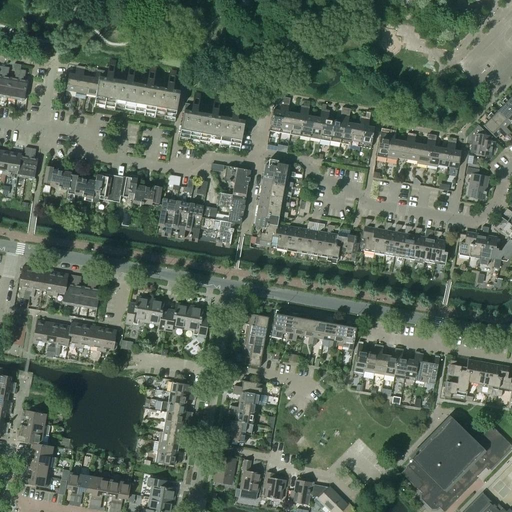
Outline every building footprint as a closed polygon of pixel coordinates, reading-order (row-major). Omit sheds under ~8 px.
[(114,110),(120,74),(113,73),(114,69),(115,63),(109,62),(108,68),(107,72),(101,71),(96,97),(96,96),(94,107),(114,110)] [(134,114),(141,78),(133,77),(134,73),(135,66),(129,65),(128,72),(128,75),(120,74),(114,110),(134,114)] [(76,93),(80,67),(76,66),(75,73),(76,73),(76,74),(76,75),(69,74),(65,91),(76,93)] [(0,96),(7,98),(10,78),(5,77),(6,74),(8,74),(9,68),(4,67),(0,87),(0,96)] [(86,95),(89,77),(82,76),(82,74),(83,74),(84,68),(80,67),(76,93),(86,95)] [(15,100),(20,70),(15,69),(14,75),(16,75),(15,79),(10,78),(7,98),(15,100)] [(154,117),(161,81),(153,80),(154,77),(155,70),(150,69),(148,76),(148,79),(141,78),(134,114),(154,117)] [(24,101),(27,81),(22,80),(22,77),(24,77),(25,71),(20,70),(15,100),(24,101)] [(96,97),(101,71),(96,70),(95,76),(96,77),(96,79),(89,77),(86,95),(96,96),(96,97)] [(175,121),(181,85),(174,84),(174,81),(175,73),(170,72),(168,80),(168,83),(161,81),(154,117),(175,121)] [(199,144),(205,107),(198,106),(199,103),(200,96),(194,95),(193,102),(192,105),(185,104),(178,141),(199,144)] [(280,133),(286,98),(275,96),(269,131),(280,133)] [(511,97),(507,101),(504,99),(502,101),(511,110),(511,97)] [(219,148),(225,111),(218,110),(219,107),(220,99),(214,98),(213,106),(212,109),(205,107),(199,144),(219,148)] [(290,135),(293,113),(287,112),(287,110),(288,110),(290,99),(286,98),(280,133),(290,135)] [(511,110),(502,101),(499,104),(502,107),(497,111),(510,124),(511,121),(511,110)] [(239,152),(246,115),(238,113),(239,110),(240,103),(234,102),(233,109),(232,112),(225,111),(219,148),(239,152)] [(320,140),(326,105),(322,105),(320,116),(321,116),(320,118),(314,117),(310,138),(320,140)] [(330,142),(334,120),(327,119),(327,117),(328,117),(329,111),(325,110),(326,105),(320,140),(330,142)] [(300,136),(305,107),(301,106),(300,112),(300,113),(300,115),(293,113),(290,135),(300,136)] [(310,138),(314,117),(307,116),(307,114),(308,114),(309,107),(305,107),(300,136),(310,138)] [(340,143),(346,109),(342,108),(340,120),(341,120),(340,122),(334,120),(330,142),(340,143)] [(350,145),(353,124),(347,123),(347,121),(348,121),(350,110),(346,109),(340,143),(350,145)] [(510,124),(497,111),(492,116),(490,114),(487,116),(507,135),(510,132),(505,128),(510,124)] [(360,147),(366,112),(365,117),(361,117),(360,123),(361,123),(360,125),(353,124),(350,145),(360,147)] [(370,149),(374,128),(367,126),(367,124),(368,124),(370,113),(366,112),(360,147),(370,149)] [(507,135),(487,116),(485,119),(487,121),(483,126),(495,138),(500,134),(504,138),(507,135)] [(491,158),(494,142),(489,142),(490,137),(478,126),(467,137),(466,143),(466,142),(478,144),(476,155),(491,158)] [(386,159),(391,131),(381,129),(376,157),(386,159)] [(397,158),(400,141),(393,140),(393,138),(394,138),(395,131),(391,131),(386,159),(397,161),(397,158)] [(407,160),(411,134),(407,134),(406,140),(407,140),(407,142),(400,141),(397,158),(407,160)] [(417,162),(420,144),(413,143),(413,141),(414,141),(415,135),(411,134),(407,160),(417,162)] [(416,164),(426,166),(432,135),(428,135),(426,144),(427,144),(427,146),(420,144),(417,162),(416,164)] [(437,168),(437,165),(440,148),(433,147),(434,145),(436,136),(432,135),(426,166),(437,168)] [(457,169),(460,152),(453,150),(454,148),(454,149),(456,139),(452,139),(452,141),(447,167),(457,169)] [(447,167),(452,141),(447,141),(446,147),(447,147),(447,149),(440,148),(437,165),(447,167)] [(25,177),(30,149),(25,148),(24,153),(26,154),(25,158),(21,157),(21,155),(17,173),(17,175),(25,177)] [(34,178),(37,160),(32,159),(32,155),(35,155),(36,150),(30,149),(25,177),(34,178)] [(5,175),(9,153),(0,150),(0,170),(2,170),(1,175),(5,175)] [(17,173),(21,155),(9,153),(5,175),(10,176),(11,172),(17,173)] [(288,173),(290,166),(277,164),(278,161),(269,160),(268,166),(265,165),(265,166),(266,166),(265,173),(264,173),(263,176),(275,178),(276,174),(288,177),(294,178),(295,174),(288,173)] [(68,191),(71,175),(71,173),(53,170),(54,168),(46,166),(41,193),(49,194),(50,187),(58,188),(58,189),(59,189),(58,192),(67,193),(68,191)] [(245,198),(250,171),(226,166),(224,181),(228,182),(230,183),(230,182),(234,183),(232,195),(245,198)] [(484,192),(487,178),(478,176),(479,170),(467,168),(466,174),(472,175),(468,197),(483,199),(484,194),(485,194),(486,192),(484,192)] [(286,183),(288,177),(276,174),(275,178),(263,176),(264,177),(263,183),(262,183),(262,186),(273,188),(274,185),(286,187),(292,188),(293,184),(286,183)] [(91,202),(95,182),(77,178),(78,176),(71,175),(68,191),(67,193),(66,201),(73,202),(74,195),(82,196),(82,197),(84,198),(83,201),(91,202)] [(115,187),(117,179),(116,179),(115,183),(110,182),(110,178),(96,175),(95,182),(91,202),(98,203),(99,199),(112,202),(115,187)] [(133,199),(136,186),(137,179),(123,177),(121,188),(115,187),(112,202),(128,204),(129,198),(133,199)] [(290,198),(291,194),(285,193),(286,187),(274,185),(273,188),(262,186),(261,186),(262,187),(261,193),(260,193),(260,196),(271,198),(272,195),(284,197),(290,198)] [(159,200),(161,191),(161,188),(154,186),(154,189),(136,186),(133,199),(133,203),(132,206),(140,207),(141,204),(143,205),(143,204),(151,205),(150,213),(160,214),(162,200),(159,200)] [(245,206),(244,206),(245,198),(232,195),(219,193),(217,207),(229,209),(227,222),(233,223),(233,224),(240,225),(243,209),(244,210),(245,206)] [(289,208),(289,204),(283,203),(284,197),(272,195),(271,198),(260,196),(261,197),(259,204),(259,203),(258,206),(270,208),(270,205),(282,207),(289,208)] [(171,228),(176,203),(176,202),(166,200),(167,199),(163,199),(163,200),(162,199),(162,200),(160,214),(158,225),(156,231),(162,232),(161,236),(170,238),(170,234),(171,228)] [(185,230),(189,206),(190,204),(180,203),(180,202),(176,201),(176,202),(176,203),(171,228),(170,234),(175,235),(175,239),(183,240),(184,236),(185,230)] [(208,219),(210,208),(194,205),(194,204),(190,204),(189,206),(185,230),(184,236),(189,237),(188,241),(197,242),(199,229),(201,218),(208,219)] [(281,213),(282,207),(270,205),(270,208),(258,206),(259,207),(258,214),(257,213),(256,216),(257,217),(268,219),(268,215),(279,217),(287,218),(287,215),(281,213)] [(215,220),(217,209),(210,208),(208,219),(215,220)] [(511,213),(507,209),(503,214),(505,216),(510,215),(511,217),(508,223),(511,225),(511,213)] [(277,227),(277,225),(279,217),(268,215),(268,219),(257,217),(256,224),(255,223),(254,227),(265,228),(266,225),(277,227)] [(232,229),(233,224),(233,223),(227,222),(215,220),(208,219),(201,218),(199,229),(217,233),(216,239),(215,241),(221,242),(221,243),(230,244),(232,233),(233,233),(233,229),(232,229)] [(511,225),(508,223),(501,218),(497,223),(499,224),(504,224),(506,225),(502,231),(501,231),(501,232),(510,238),(508,240),(511,243),(511,225)] [(372,240),(374,230),(367,229),(367,226),(371,223),(371,220),(365,219),(362,239),(365,240),(363,251),(374,253),(376,241),(372,240)] [(382,242),(384,232),(377,230),(377,227),(381,225),(382,222),(375,221),(374,230),(372,240),(376,241),(374,253),(384,255),(386,243),(382,242)] [(315,244),(316,233),(309,232),(310,228),(314,226),(314,223),(308,222),(306,231),(304,242),(309,243),(306,254),(307,254),(307,252),(311,253),(310,255),(317,256),(319,244),(315,244)] [(392,244),(394,233),(387,232),(387,229),(391,226),(392,224),(385,223),(384,232),(382,242),(386,243),(384,255),(394,257),(396,245),(392,244)] [(325,245),(326,235),(319,233),(320,230),(324,228),(324,225),(318,224),(316,233),(315,244),(319,244),(317,256),(317,254),(321,255),(320,257),(327,258),(329,246),(325,245)] [(402,246),(404,235),(397,234),(397,231),(401,228),(402,225),(395,224),(394,233),(392,244),(396,245),(394,257),(404,259),(406,246),(402,246)] [(275,237),(277,227),(266,225),(265,228),(265,234),(261,233),(260,238),(256,238),(254,244),(262,246),(262,245),(269,246),(269,247),(270,247),(272,236),(275,237)] [(284,238),(286,228),(279,226),(279,225),(277,225),(277,227),(275,237),(278,237),(276,249),(277,249),(277,247),(281,248),(280,250),(286,251),(288,239),(284,238)] [(336,247),(337,236),(338,235),(337,235),(336,236),(329,235),(330,232),(334,229),(334,226),(328,225),(326,235),(325,245),(329,246),(327,258),(327,256),(331,256),(330,259),(337,260),(339,248),(336,247)] [(412,247),(414,237),(407,236),(407,233),(411,230),(412,227),(405,226),(404,235),(402,246),(406,246),(404,259),(414,260),(416,248),(412,247)] [(294,240),(296,229),(289,228),(289,227),(286,227),(286,228),(284,238),(288,239),(286,251),(287,251),(287,249),(291,249),(290,252),(297,253),(299,241),(294,240)] [(478,259),(481,246),(485,247),(487,237),(488,228),(482,227),(481,230),(484,234),(484,237),(477,235),(475,245),(471,245),(468,257),(478,259)] [(304,242),(306,231),(299,230),(299,229),(296,228),(296,229),(294,240),(299,241),(297,253),(297,251),(301,251),(300,253),(306,254),(309,243),(304,242)] [(422,249),(424,239),(417,237),(417,234),(421,232),(422,229),(415,228),(414,237),(412,247),(416,248),(414,260),(424,262),(426,250),(422,249)] [(432,251),(434,240),(427,239),(427,236),(431,234),(432,231),(425,230),(424,239),(422,249),(426,250),(424,262),(434,264),(436,252),(432,251)] [(443,252),(445,241),(444,241),(444,242),(437,241),(437,238),(441,235),(442,232),(435,231),(434,240),(432,251),(436,252),(434,264),(444,266),(447,253),(443,252)] [(468,257),(471,245),(475,245),(477,235),(477,234),(474,234),(474,235),(467,234),(467,233),(466,232),(465,235),(459,234),(458,243),(460,243),(458,255),(468,257)] [(358,244),(355,243),(356,237),(347,235),(347,238),(337,236),(336,247),(339,248),(344,249),(344,252),(351,254),(350,260),(355,261),(356,252),(355,251),(357,244),(358,245),(358,244)] [(497,255),(490,254),(491,249),(495,250),(496,244),(497,238),(494,237),(494,238),(487,237),(485,247),(481,246),(478,259),(479,259),(478,264),(487,266),(488,261),(489,261),(490,259),(496,260),(497,255)] [(507,260),(511,253),(511,243),(508,240),(504,245),(496,244),(495,250),(491,249),(490,254),(497,255),(496,260),(500,261),(501,259),(507,260)] [(30,292),(34,269),(22,267),(19,287),(26,288),(26,291),(30,292)] [(42,291),(45,271),(34,269),(30,292),(34,292),(35,289),(42,291)] [(52,296),(56,273),(45,271),(42,291),(49,292),(48,295),(52,296)] [(66,284),(68,275),(56,273),(52,296),(57,296),(57,293),(64,295),(64,293),(64,294),(66,284)] [(71,306),(76,276),(71,275),(70,281),(72,281),(71,285),(66,284),(64,294),(64,293),(64,295),(62,304),(71,306)] [(79,307),(82,287),(77,286),(78,282),(80,283),(81,277),(76,276),(71,306),(79,307)] [(87,308),(93,279),(87,278),(86,284),(88,284),(88,288),(82,287),(79,307),(87,308)] [(96,310),(99,291),(100,290),(94,289),(95,285),(97,286),(98,280),(93,279),(87,308),(96,310)] [(146,324),(150,298),(137,296),(136,298),(135,304),(129,303),(129,304),(129,305),(128,305),(125,325),(132,326),(132,324),(137,325),(137,322),(146,324)] [(169,310),(162,309),(164,301),(150,298),(146,324),(159,326),(158,329),(158,331),(164,332),(169,310)] [(185,330),(189,305),(176,303),(174,311),(169,310),(164,332),(171,333),(171,331),(172,328),(185,330)] [(209,317),(202,316),(203,310),(203,308),(189,305),(185,330),(193,332),(193,335),(198,336),(197,337),(205,339),(205,337),(208,322),(208,319),(208,318),(209,317)] [(282,333),(285,316),(279,315),(279,311),(276,310),(271,337),(281,339),(282,333)] [(291,341),(296,314),(292,313),(292,317),(285,316),(282,333),(288,334),(287,340),(291,341)] [(266,328),(268,318),(249,314),(247,324),(266,328)] [(302,337),(305,319),(299,318),(300,315),(296,314),(291,341),(295,341),(296,336),(302,337)] [(311,344),(316,317),(313,317),(312,320),(305,319),(302,337),(308,338),(307,344),(311,344)] [(323,340),(326,323),(319,322),(320,318),(316,317),(311,344),(315,345),(316,339),(323,340)] [(331,348),(336,321),(333,320),(332,324),(326,323),(323,340),(328,341),(327,347),(331,348)] [(44,343),(48,323),(36,321),(32,344),(37,344),(38,341),(44,343)] [(342,347),(345,326),(339,325),(340,322),(336,321),(331,348),(336,348),(336,346),(342,347)] [(55,348),(59,325),(48,323),(44,343),(51,344),(51,347),(55,348)] [(78,348),(82,325),(71,323),(70,327),(68,342),(68,343),(74,344),(74,347),(78,348)] [(265,338),(266,328),(247,324),(245,334),(265,338)] [(352,351),(357,325),(353,324),(352,327),(345,326),(342,347),(348,348),(347,351),(352,351)] [(70,327),(59,325),(55,348),(60,348),(60,345),(67,347),(68,343),(68,342),(70,327)] [(90,347),(93,327),(82,325),(78,348),(83,348),(83,345),(90,347)] [(101,352),(105,329),(93,327),(90,347),(97,348),(96,351),(101,352)] [(113,351),(116,331),(105,329),(101,352),(105,352),(106,349),(113,351)] [(263,348),(265,338),(245,334),(243,344),(263,348)] [(128,350),(129,343),(121,341),(120,349),(128,350)] [(364,372),(367,352),(360,351),(361,349),(363,343),(358,342),(353,372),(363,373),(364,372)] [(261,358),(263,348),(243,344),(241,354),(261,358)] [(373,374),(378,346),(375,345),(373,351),(374,351),(374,353),(367,352),(364,372),(373,374)] [(384,375),(387,356),(380,355),(381,353),(382,353),(383,346),(378,346),(373,374),(384,375)] [(393,377),(399,349),(395,348),(394,355),(394,357),(387,356),(384,375),(393,377)] [(404,379),(407,359),(401,358),(401,356),(402,356),(403,350),(399,349),(393,377),(404,379)] [(414,381),(419,354),(419,353),(415,352),(414,358),(414,359),(414,361),(407,359),(404,379),(414,381)] [(259,368),(261,358),(241,354),(240,365),(259,368)] [(424,383),(427,363),(421,362),(421,360),(422,360),(423,354),(419,354),(414,381),(424,383)] [(434,384),(439,357),(435,356),(434,362),(435,362),(434,364),(427,363),(424,383),(434,384)] [(466,371),(460,370),(461,367),(456,366),(456,362),(450,360),(448,368),(449,368),(448,375),(447,375),(447,376),(458,378),(457,381),(468,383),(470,372),(466,371)] [(476,373),(477,363),(470,362),(471,361),(467,360),(466,371),(470,372),(468,383),(477,384),(479,374),(476,373)] [(486,375),(487,365),(480,364),(481,363),(478,362),(477,363),(476,373),(479,374),(477,384),(476,393),(480,393),(481,387),(487,388),(490,375),(486,375)] [(496,377),(497,367),(490,365),(491,364),(488,364),(487,365),(486,375),(490,375),(487,388),(486,394),(490,395),(491,389),(497,390),(500,377),(496,377)] [(507,379),(509,368),(508,367),(507,368),(500,367),(501,366),(498,366),(497,367),(496,377),(500,377),(497,390),(496,396),(500,397),(501,391),(508,392),(508,390),(509,379),(507,379)] [(10,382),(11,377),(0,375),(0,385),(15,388),(16,383),(10,382)] [(260,395),(262,385),(242,381),(241,388),(239,388),(239,387),(234,386),(233,390),(260,395)] [(466,396),(468,383),(457,381),(457,384),(446,382),(446,383),(447,383),(445,390),(444,390),(443,397),(450,398),(451,394),(456,395),(456,391),(466,393),(465,396),(466,396)] [(188,392),(189,385),(171,382),(170,392),(195,397),(196,393),(190,392),(189,393),(188,392)] [(14,394),(15,388),(0,385),(0,396),(7,398),(8,393),(14,394)] [(258,405),(260,395),(233,390),(232,394),(238,395),(238,394),(240,395),(239,401),(258,405)] [(185,406),(186,399),(188,399),(188,400),(195,401),(195,397),(170,392),(168,402),(168,403),(185,406)] [(7,402),(7,398),(0,396),(0,406),(11,409),(12,403),(7,402)] [(184,412),(185,406),(168,403),(168,402),(162,401),(160,411),(166,412),(192,417),(193,413),(186,412),(186,413),(184,412)] [(257,415),(258,405),(239,401),(237,408),(236,408),(236,407),(229,406),(228,410),(257,415)] [(10,414),(11,409),(0,406),(0,417),(4,418),(5,413),(10,414)] [(44,425),(46,414),(45,414),(46,410),(34,408),(34,412),(24,411),(23,416),(29,417),(28,422),(44,425)] [(255,425),(257,415),(228,410),(228,414),(234,415),(234,414),(236,415),(235,421),(235,422),(248,424),(255,425)] [(182,426),(183,419),(185,419),(185,420),(191,421),(192,417),(166,412),(164,423),(182,426)] [(3,422),(4,418),(0,417),(0,427),(8,429),(9,423),(3,422)] [(492,468),(511,447),(511,446),(491,426),(481,436),(467,422),(461,428),(451,418),(411,459),(413,461),(401,473),(422,493),(421,494),(421,499),(431,509),(436,509),(438,507),(443,511),(489,464),(492,468)] [(253,435),(255,425),(248,424),(235,422),(235,421),(230,420),(229,427),(221,425),(220,429),(246,434),(253,435)] [(49,426),(44,425),(28,422),(27,427),(22,426),(21,431),(48,436),(49,426)] [(180,432),(182,426),(164,423),(163,432),(188,437),(189,433),(183,432),(182,433),(180,432)] [(244,444),(246,434),(220,429),(219,433),(226,434),(228,434),(227,441),(244,444)] [(47,446),(49,436),(48,436),(21,431),(20,436),(25,437),(24,442),(31,444),(31,443),(41,445),(47,446)] [(188,437),(163,432),(160,432),(158,442),(178,446),(179,439),(181,439),(181,440),(188,441),(188,437)] [(178,446),(158,442),(154,441),(153,452),(185,457),(185,453),(179,452),(179,453),(177,452),(178,446)] [(53,447),(47,446),(41,445),(31,443),(31,444),(30,449),(36,450),(35,455),(51,457),(53,447)] [(185,457),(153,452),(157,452),(155,463),(174,466),(176,459),(178,459),(178,460),(184,461),(185,457)] [(56,458),(51,457),(35,455),(34,459),(28,458),(28,464),(50,467),(54,468),(56,458)] [(233,471),(235,460),(218,457),(214,480),(224,482),(223,483),(230,484),(232,476),(230,476),(231,471),(233,471)] [(257,493),(261,474),(248,471),(250,461),(244,460),(242,471),(243,471),(240,490),(257,493)] [(48,478),(50,467),(28,464),(27,469),(32,470),(31,475),(48,478)] [(76,496),(79,474),(69,472),(66,489),(71,490),(70,495),(76,496)] [(284,489),(286,481),(273,478),(273,474),(266,473),(264,488),(265,489),(264,497),(281,500),(282,489),(284,489)] [(87,492),(90,476),(79,474),(76,496),(81,497),(82,492),(87,492)] [(46,488),(48,478),(31,475),(31,479),(25,478),(24,484),(46,488)] [(96,500),(100,478),(90,476),(87,492),(91,493),(90,499),(96,500)] [(107,496),(110,480),(100,478),(96,500),(101,501),(102,495),(107,496)] [(174,489),(169,488),(167,488),(168,482),(149,478),(148,485),(153,486),(151,498),(172,502),(173,498),(174,497),(175,493),(174,491),(174,489)] [(116,503),(120,481),(110,480),(107,496),(112,497),(111,503),(116,503)] [(308,502),(310,488),(311,483),(296,480),(294,492),(291,491),(289,502),(300,503),(300,501),(308,502)] [(127,500),(130,483),(120,481),(116,503),(121,504),(122,499),(127,500)] [(340,511),(347,505),(330,488),(329,488),(328,488),(313,485),(311,497),(316,498),(317,497),(318,498),(318,499),(330,511),(340,511)] [(511,511),(509,509),(506,511),(502,508),(499,511),(495,508),(496,507),(482,493),(464,511),(511,511)] [(170,511),(172,511),(172,508),(171,506),(172,502),(151,498),(148,510),(144,509),(143,511),(170,511)]
